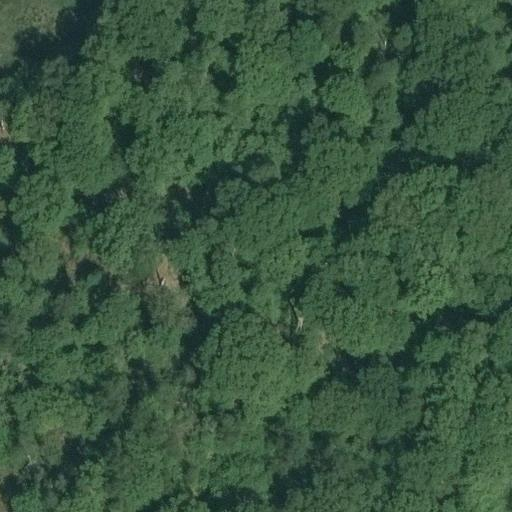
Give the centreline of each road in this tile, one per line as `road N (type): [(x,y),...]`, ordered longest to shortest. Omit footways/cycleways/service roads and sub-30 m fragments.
road 1 (track): [(511,309),(174,189),(0,211)]
road 2 (track): [(428,511),(511,413)]
